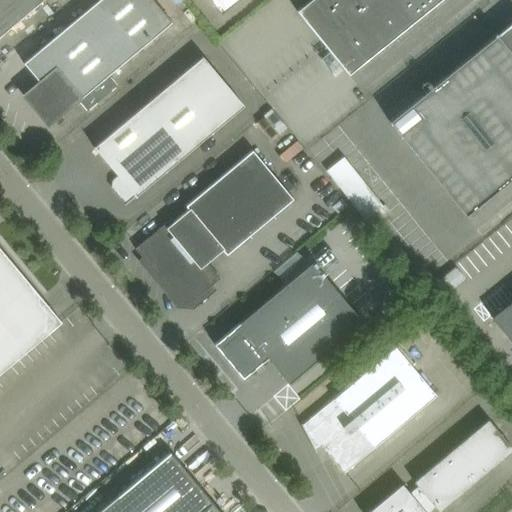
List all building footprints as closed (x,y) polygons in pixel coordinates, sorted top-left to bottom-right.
[(44,1),(42,0),(0,0),(0,35),(42,0),(43,2),(44,1)] [(24,96),(47,124),(77,99),(78,101),(171,23),(152,0),(98,0),(23,64),(39,83),(24,96)] [(208,0),(221,15),(238,0),(208,0)] [(308,0),(296,11),(347,74),(438,0),(308,0)] [(511,20),(495,34),(493,35),(494,36),(388,121),(465,215),(511,176),(511,20)] [(124,204),(123,205),(124,206),(134,197),(135,198),(136,197),(135,196),(151,183),(243,106),(202,57),(94,147),(94,146),(93,147),(119,178),(115,181),(114,191),(124,204)] [(187,209),(172,221),(170,218),(134,249),(180,303),(189,304),(219,278),(206,261),(221,249),(226,254),(292,199),(251,149),(184,205),(187,209)] [(337,150),(318,164),(361,222),(380,208),(337,150)] [(0,250),(0,372),(60,322),(0,250)] [(242,379),(249,373),(267,358),(288,384),(362,322),(312,262),(213,345),(242,379)] [(511,342),(511,299),(491,317),(511,342)] [(344,473),(436,396),(395,347),(327,404),(302,424),(301,424),(300,424),(315,452),(316,452),(315,449),(320,446),(343,474),(344,474),(344,473)] [(438,511),(511,450),(511,448),(500,434),(487,419),(413,482),(418,487),(409,494),(401,485),(367,511),(427,511),(434,507),(438,511)] [(219,511),(169,452),(131,485),(146,503),(134,511),(219,511)] [(131,485),(98,511),(134,511),(146,503),(131,485)]
